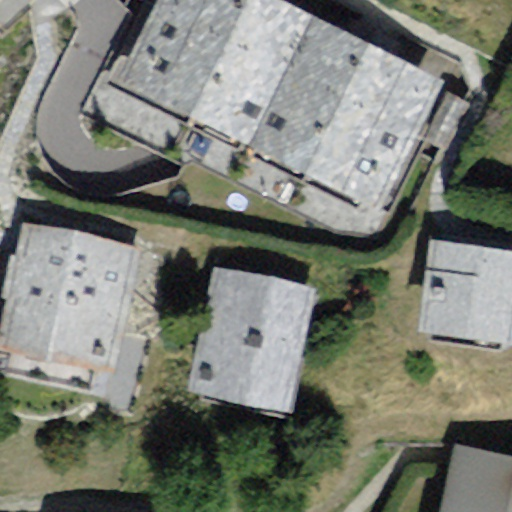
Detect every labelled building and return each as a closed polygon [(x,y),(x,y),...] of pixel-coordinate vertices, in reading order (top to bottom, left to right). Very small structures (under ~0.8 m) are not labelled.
[(417,86),(240,0),(147,0),(99,100),(350,223),(417,86)] [(129,262),(5,236),(0,260),(0,370),(101,392),(129,262)] [(511,277),(508,277),(508,265),(415,255),(400,337),(492,350),(496,332),(511,335),(511,277)] [(296,303),(199,279),(168,404),(265,428),(296,303)] [(511,511),(511,474),(444,459),(431,511),(511,511)]
